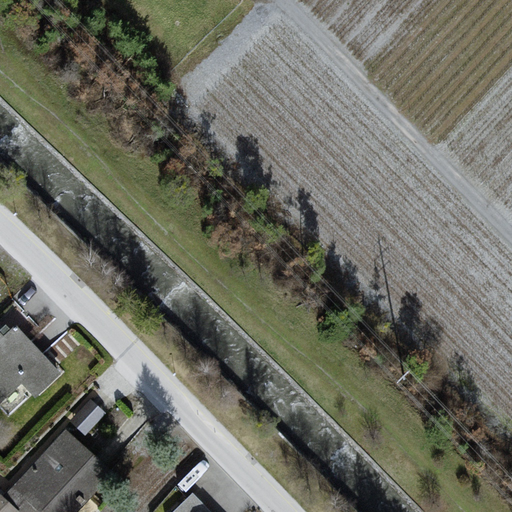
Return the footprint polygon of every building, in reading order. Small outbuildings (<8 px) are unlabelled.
[(0,344),(0,410),(0,411),(23,390),(38,406),(66,379),(18,328),(0,344)] [(91,401),(72,422),(87,436),(106,415),(91,401)] [(66,431),(12,488),(37,511),(91,511),(120,482),(66,431)] [(0,511),(17,511),(0,495),(0,511)] [(171,511),(203,511),(188,496),(171,511)]
